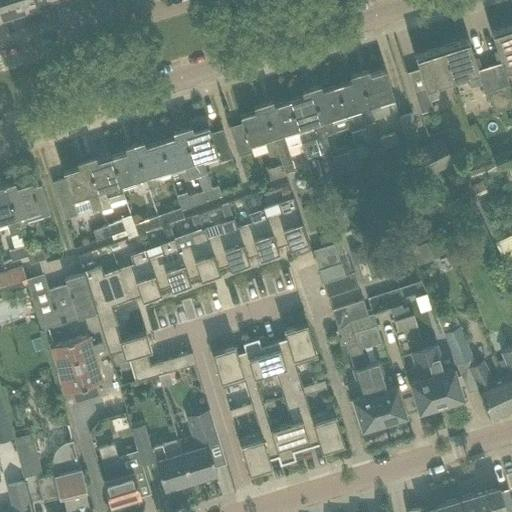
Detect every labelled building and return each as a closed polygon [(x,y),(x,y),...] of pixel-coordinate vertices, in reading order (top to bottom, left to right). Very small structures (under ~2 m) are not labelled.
[(26,10),(22,0),(0,0),(0,8),(3,17),(26,10)] [(49,3),(47,0),(22,0),(26,10),(49,3)] [(511,23),(490,31),(500,62),(489,66),(502,109),(510,107),(508,84),(506,76),(511,73),(511,23)] [(502,109),(489,66),(477,70),(467,38),(440,46),(451,79),(466,74),(470,87),(481,83),(483,92),(495,111),(502,109)] [(436,83),(451,79),(440,46),(414,55),(424,87),(412,90),(420,112),(432,108),(429,100),(441,96),(436,83)] [(396,106),(390,89),(384,70),(369,74),(367,69),(358,72),(371,114),(396,106)] [(371,114),(358,72),(349,75),(350,80),(336,85),(345,113),(346,117),(347,122),(362,118),(364,124),(373,121),(371,114)] [(345,113),(336,85),(321,90),(319,85),(310,88),(325,135),(334,132),(331,121),(346,117),(345,113)] [(302,96),(288,100),(297,129),(300,142),(317,137),(322,152),(315,154),(324,182),(339,177),(337,171),(332,156),(325,135),(310,88),(301,91),(302,96)] [(271,100),(262,103),(273,136),(277,152),(281,164),(282,164),(284,172),(294,169),(287,145),(283,133),(297,129),(288,100),(273,105),(271,100)] [(273,136),(262,103),(253,106),(254,111),(239,116),(241,123),(229,126),(239,155),(251,151),(249,144),(264,139),(269,154),(277,152),(273,136)] [(419,136),(411,112),(398,116),(406,140),(419,136)] [(190,126),(181,129),(197,177),(207,173),(206,171),(202,159),(215,154),(218,162),(231,157),(222,129),(210,132),(208,126),(204,115),(188,120),(189,124),(190,126)] [(197,177),(181,129),(172,132),(174,136),(159,141),(168,169),(182,165),(187,180),(197,177)] [(395,133),(379,138),(382,148),(398,143),(395,133)] [(441,137),(408,153),(419,175),(452,160),(441,137)] [(168,169),(159,141),(144,146),(143,141),(133,144),(144,177),(148,188),(149,194),(156,192),(155,187),(161,185),(157,173),(168,169)] [(144,177),(133,144),(124,147),(126,152),(111,156),(120,185),(135,180),(138,191),(148,188),(144,177)] [(353,166),(349,151),(332,156),(337,171),(353,166)] [(94,156),(85,159),(96,192),(101,207),(102,210),(111,206),(125,202),(120,185),(111,156),(96,161),(94,156)] [(64,177),(52,181),(58,200),(63,218),(77,214),(91,210),(101,207),(96,192),(85,159),(76,162),(77,167),(62,172),(64,177)] [(284,172),(282,164),(281,164),(266,169),(270,179),(285,174),(284,172)] [(357,179),(353,166),(337,171),(339,177),(341,184),(357,179)] [(481,181),(471,185),(476,196),(486,191),(481,181)] [(40,185),(32,188),(31,182),(15,187),(14,182),(4,185),(15,218),(18,228),(24,225),(26,222),(50,214),(40,185)] [(217,184),(202,190),(205,200),(221,195),(217,184)] [(0,222),(5,221),(10,236),(16,234),(18,239),(21,238),(18,228),(15,218),(4,185),(0,186),(0,222)] [(205,200),(202,190),(187,195),(191,205),(205,200)] [(308,241),(292,197),(277,202),(280,211),(266,216),(263,207),(262,207),(277,252),(278,251),(276,246),(287,243),(289,248),(308,241)] [(180,207),(157,215),(161,225),(184,217),(180,207)] [(277,252),(262,207),(248,212),(251,221),(236,226),(233,217),(233,218),(248,262),(249,262),(247,257),(257,253),(259,258),(277,252)] [(161,225),(157,215),(143,220),(146,230),(161,225)] [(248,262),(233,218),(218,223),(221,231),(207,236),(204,227),(203,228),(219,272),(217,267),(228,263),(229,268),(248,262)] [(125,229),(122,220),(107,225),(110,234),(125,229)] [(110,234),(107,225),(93,230),(96,239),(110,234)] [(200,225),(174,235),(175,238),(174,238),(189,282),(190,282),(188,277),(199,274),(200,279),(209,276),(219,272),(203,228),(201,229),(200,225)] [(511,232),(494,242),(502,258),(511,253),(511,232)] [(339,261),(333,243),(331,235),(320,239),(322,247),(312,250),(318,268),(339,261)] [(417,244),(425,260),(441,252),(433,236),(417,244)] [(189,282),(174,238),(160,243),(163,252),(148,256),(145,248),(144,248),(160,293),(159,288),(169,284),(171,289),(189,282)] [(9,250),(8,250),(11,259),(27,255),(26,253),(24,245),(14,248),(9,250)] [(27,255),(27,256),(29,263),(44,259),(41,248),(26,253),(27,255)] [(160,293),(144,248),(130,253),(133,262),(118,267),(129,298),(140,294),(141,299),(160,293)] [(344,275),(344,274),(339,261),(318,268),(322,282),(344,275)] [(0,288),(27,281),(26,278),(22,264),(0,270),(0,288)] [(129,298),(118,267),(103,272),(100,264),(84,269),(101,329),(118,323),(110,301),(115,300),(116,302),(129,298)] [(353,271),(344,274),(344,275),(322,282),(327,296),(358,286),(353,271)] [(94,311),(83,272),(64,278),(66,283),(77,317),(94,311)] [(66,283),(48,289),(59,323),(77,317),(66,283)] [(59,323),(48,289),(47,285),(29,290),(40,329),(59,323)] [(362,299),(350,303),(331,309),(337,329),(348,320),(367,314),(362,299)] [(390,305),(395,328),(415,324),(411,301),(390,305)] [(372,313),(367,314),(348,320),(352,331),(375,324),(372,313)] [(150,349),(148,343),(145,330),(123,337),(118,323),(101,329),(108,353),(121,349),(123,356),(128,355),(135,379),(167,370),(163,359),(149,363),(146,350),(150,349)] [(295,363),(317,357),(306,323),(285,329),(288,337),(276,340),(293,393),(304,390),(302,386),(295,363)] [(375,324),(352,331),(354,338),(371,333),(374,343),(381,341),(375,324)] [(473,356),(459,324),(442,331),(456,363),(473,356)] [(101,380),(95,361),(88,336),(50,347),(64,392),(101,380)] [(293,393),(276,340),(265,344),(263,336),(243,342),(253,376),(254,376),(274,370),(282,397),(293,393)] [(253,376),(243,342),(242,342),(244,350),(236,352),(234,345),(211,352),(221,386),(243,380),(250,402),(251,406),(262,403),(254,376),(253,376)] [(383,421),(366,364),(361,347),(359,342),(356,343),(346,346),(361,396),(352,399),(361,428),(364,427),(367,429),(373,427),(375,424),(383,421)] [(456,378),(453,368),(443,370),(435,343),(423,347),(440,404),(448,402),(452,404),(458,402),(460,398),(462,398),(456,378)] [(511,345),(501,350),(511,371),(501,375),(511,399),(511,345)] [(440,404),(423,347),(409,351),(418,378),(409,381),(413,392),(418,411),(421,410),(424,412),(430,410),(432,407),(440,404)] [(194,361),(191,351),(182,353),(185,364),(194,361)] [(185,364),(182,353),(173,356),(176,367),(185,364)] [(176,367),(173,356),(163,359),(167,370),(176,367)] [(511,409),(511,399),(501,375),(492,379),(483,359),(467,367),(491,419),(511,409)] [(399,396),(396,386),(387,388),(379,360),(366,364),(383,421),(391,419),(394,421),(401,419),(403,416),(405,415),(399,396)] [(173,384),(169,371),(158,374),(162,388),(173,384)] [(326,387),(324,380),(313,383),(315,390),(326,387)] [(315,390),(313,383),(302,386),(304,390),(305,393),(315,390)] [(343,444),(333,409),(312,416),(305,393),(304,390),(293,393),(309,446),(318,443),(320,451),(343,444)] [(309,446),(293,393),(282,397),(290,423),(270,429),(280,463),(302,456),(300,449),(309,446)] [(252,409),(251,406),(250,402),(239,406),(241,413),(252,409)] [(270,429),(262,403),(251,406),(252,409),(259,432),(238,439),(248,473),(271,466),(269,458),(277,456),(279,463),(280,463),(270,429)] [(241,413),(239,406),(228,409),(231,416),(241,413)] [(207,443),(219,440),(209,408),(196,412),(199,421),(189,424),(196,447),(181,452),(190,481),(216,473),(207,443)] [(153,459),(144,423),(132,426),(141,462),(153,459)] [(39,472),(30,433),(12,437),(15,452),(21,477),(39,472)] [(88,508),(80,466),(78,467),(72,440),(69,440),(66,441),(64,442),(62,443),(60,444),(59,445),(56,448),(55,450),(54,452),(53,454),(53,455),(52,458),(52,460),(52,463),(55,473),(37,477),(42,500),(63,495),(66,511),(92,511),(91,507),(88,508)] [(123,474),(119,462),(113,443),(98,447),(103,467),(107,478),(102,480),(110,505),(139,496),(132,471),(123,474)] [(190,481),(181,452),(166,456),(162,443),(152,446),(156,460),(155,460),(163,489),(190,481)] [(30,511),(23,480),(7,484),(13,511),(30,511)] [(511,511),(511,507),(504,510),(498,491),(497,487),(459,499),(462,511),(511,511)] [(462,511),(459,499),(423,510),(423,508),(425,508),(425,507),(407,508),(407,511),(462,511)]
